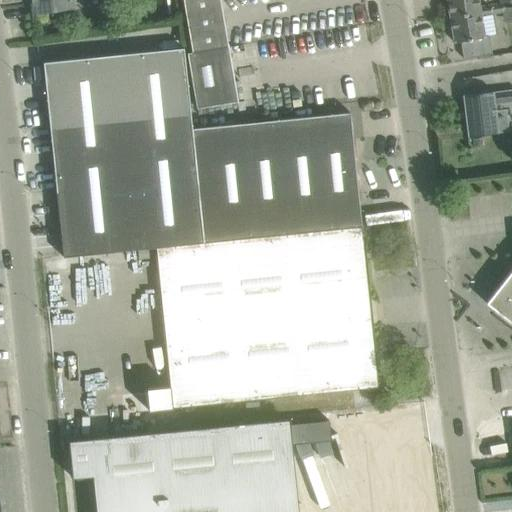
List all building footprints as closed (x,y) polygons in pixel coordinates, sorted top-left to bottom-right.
[(31,0),(34,14),(36,14),(73,8),(72,0),(31,0)] [(219,0),(182,0),(192,51),(187,52),(196,107),(237,101),(219,0)] [(447,0),(450,17),(479,13),(481,17),(491,15),(489,3),(479,5),(477,0),(447,0)] [(502,1),(489,3),(491,15),(493,14),(504,12),(503,3),(502,1)] [(479,13),(450,17),(454,43),(462,41),(464,58),(492,53),(489,36),(484,37),(481,17),(479,13)] [(63,61),(43,63),(50,127),(57,192),(63,253),(63,257),(138,249),(139,259),(149,258),(148,248),(156,248),(361,227),(352,138),(350,113),(348,113),(192,129),(190,113),(184,48),(63,61)] [(467,136),(498,133),(495,104),(511,102),(511,89),(494,92),(493,91),(462,95),(467,136)] [(170,386),(147,388),(149,410),(378,387),(361,227),(156,248),(170,386)] [(511,269),(486,303),(511,323),(511,269)] [(298,511),(290,424),(285,419),(73,440),(69,445),(72,478),(92,476),(95,511),(298,511)]
